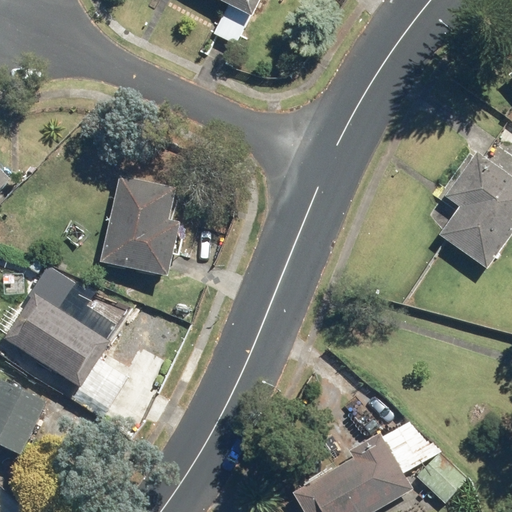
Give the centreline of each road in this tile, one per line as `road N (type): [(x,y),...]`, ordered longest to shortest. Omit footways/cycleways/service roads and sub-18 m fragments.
road 1 (tertiary): [(325,167),(218,432),(164,511)]
road 2 (residential): [(6,4),(325,167)]
road 3 (tertiary): [(431,0),(382,59),(325,167)]
